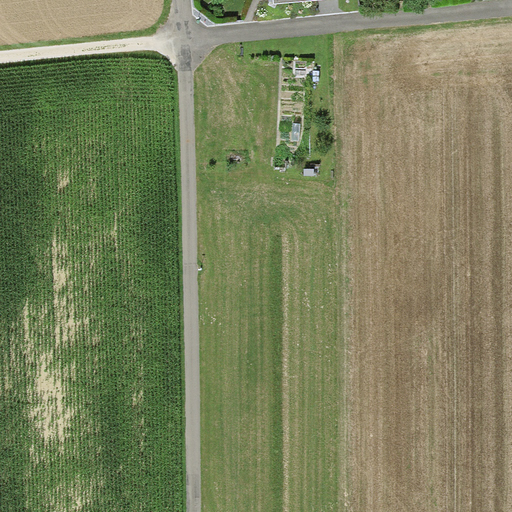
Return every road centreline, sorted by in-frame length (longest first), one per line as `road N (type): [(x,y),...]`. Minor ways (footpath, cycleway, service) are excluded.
road 1 (residential): [(186,41),(193,511)]
road 2 (residential): [(186,41),(511,6)]
road 3 (track): [(186,41),(0,59)]
